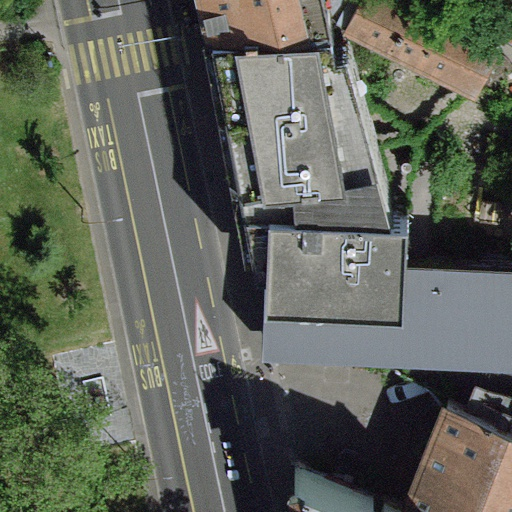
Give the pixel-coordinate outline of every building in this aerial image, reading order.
[(321,13),(338,10),(335,0),(209,0),(214,19),(236,19),(321,13)] [(361,0),(350,25),(475,97),(503,45),(415,0),(361,0)] [(511,0),(486,0),(476,21),(511,39),(511,0)] [(321,13),(349,162),(305,166),(303,191),(400,195),(354,37),(343,37),(338,10),(321,13)] [(349,162),(321,13),(236,19),(267,170),(305,166),(349,162)] [(268,189),(267,285),(412,289),(411,258),(411,196),(400,195),(303,191),(268,189)] [(412,289),(267,285),(265,345),(308,348),(310,332),(511,341),(511,261),(411,258),(412,289)] [(407,505),(423,511),(511,511),(511,415),(451,392),(407,505)] [(308,511),(423,511),(407,505),(303,460),(298,461),(308,511)]
